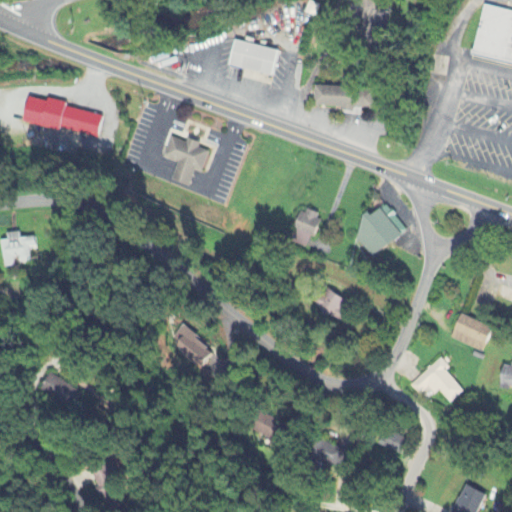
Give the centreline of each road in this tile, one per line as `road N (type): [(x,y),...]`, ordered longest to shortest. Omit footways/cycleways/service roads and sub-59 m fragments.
road 1 (residential): [(430,260),(385,377),(338,385),(70,201),(0,206)]
road 2 (primary): [(411,181),(0,24)]
road 3 (residential): [(397,511),(430,431),(385,377)]
road 4 (residential): [(83,511),(45,449),(0,420)]
